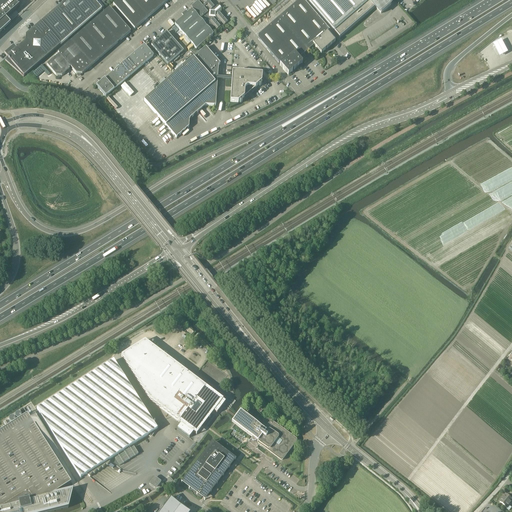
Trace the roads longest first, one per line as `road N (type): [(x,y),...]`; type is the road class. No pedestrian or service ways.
road 1 (motorway): [(0,316),(511,2)]
road 2 (motorway): [(383,70),(0,304)]
road 3 (motorway): [(383,70),(75,231),(53,232),(30,218),(7,175)]
road 4 (secondary): [(197,234),(353,133),(452,93)]
road 5 (unclassified): [(71,96),(155,165),(294,95)]
road 6 (tertiary): [(420,511),(329,430),(245,335)]
road 7 (motorway): [(0,345),(79,310),(176,250)]
road 8 (track): [(412,473),(511,345)]
road 9 (unclassified): [(71,96),(182,0)]
road 10 (secondary): [(88,142),(176,250)]
road 11 (motorway): [(497,0),(383,70)]
